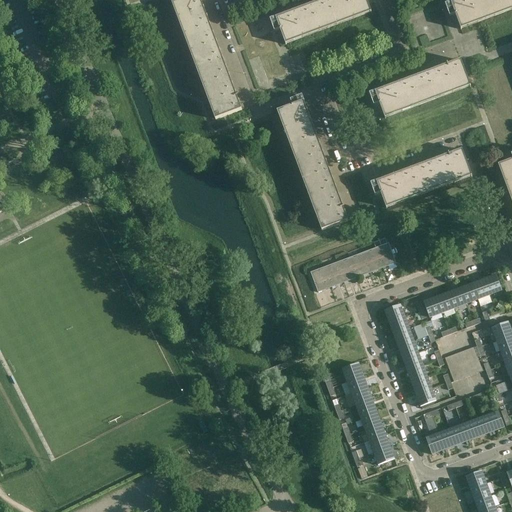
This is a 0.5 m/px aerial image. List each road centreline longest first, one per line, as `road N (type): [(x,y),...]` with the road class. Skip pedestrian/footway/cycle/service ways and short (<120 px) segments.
road 1 (unclassified): [(289,511),(189,313),(54,0)]
road 2 (residential): [(363,322),(423,471),(440,475),(511,448)]
road 3 (residential): [(359,165),(329,90),(338,78),(401,52),(387,2)]
road 4 (residential): [(511,269),(500,254),(488,256),(374,298),(363,322)]
road 5 (residential): [(255,0),(212,15),(243,97)]
